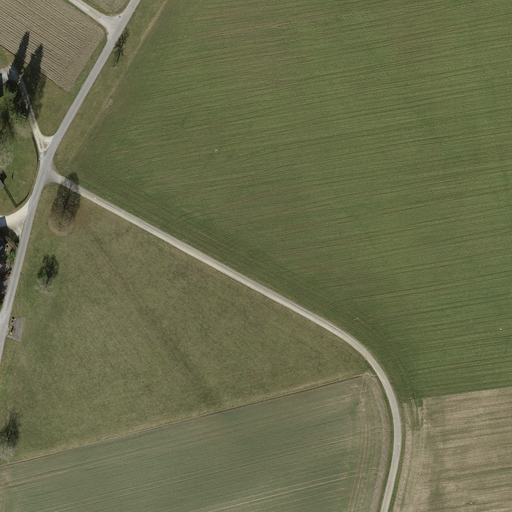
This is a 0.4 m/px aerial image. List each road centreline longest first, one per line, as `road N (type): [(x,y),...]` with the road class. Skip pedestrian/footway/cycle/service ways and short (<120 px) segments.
road 1 (track): [(385,511),(400,422),(385,376),(348,337),(43,173)]
road 2 (track): [(118,30),(51,150),(0,342)]
